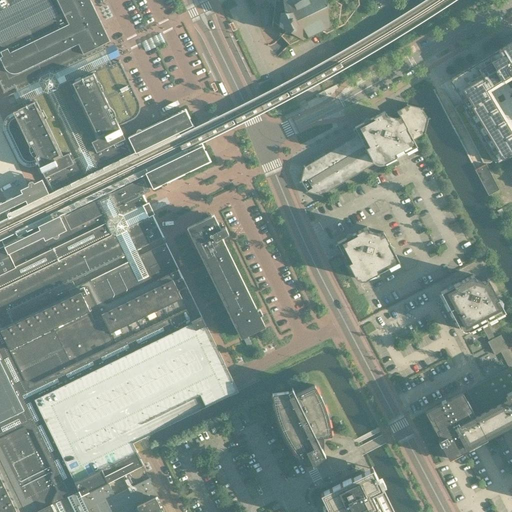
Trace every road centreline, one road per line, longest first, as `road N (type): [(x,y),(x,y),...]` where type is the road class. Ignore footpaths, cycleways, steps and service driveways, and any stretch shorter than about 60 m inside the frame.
road 1 (unclassified): [(319,113),(511,2)]
road 2 (residential): [(392,407),(302,236)]
road 3 (residential): [(261,141),(193,0)]
road 4 (residential): [(290,487),(403,429)]
